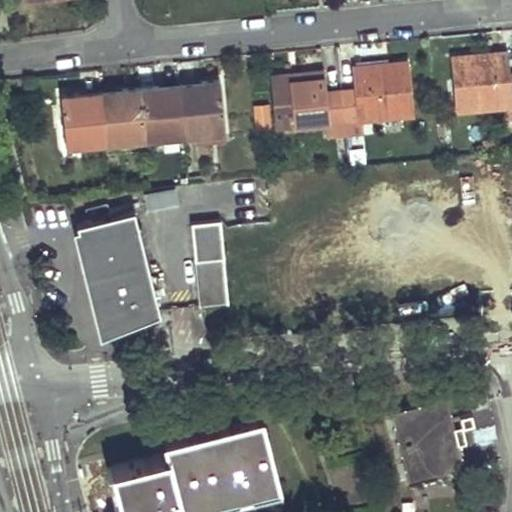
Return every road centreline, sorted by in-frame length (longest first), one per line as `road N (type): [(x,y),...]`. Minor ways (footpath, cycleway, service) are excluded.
road 1 (tertiary): [(498,338),(98,380),(38,378)]
road 2 (residential): [(121,38),(502,0)]
road 3 (tertiary): [(62,511),(38,378)]
road 4 (tertiary): [(38,378),(0,255)]
road 5 (residential): [(0,53),(121,38)]
